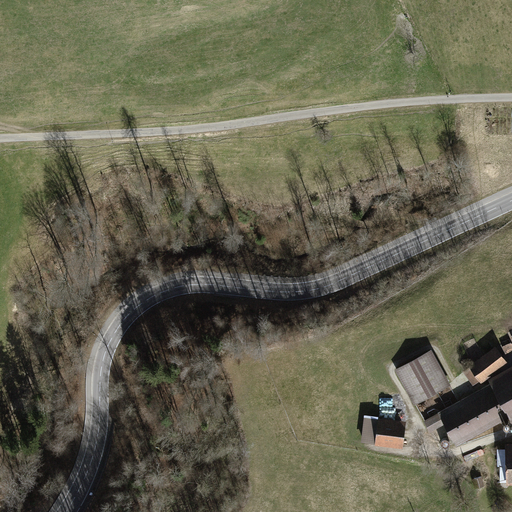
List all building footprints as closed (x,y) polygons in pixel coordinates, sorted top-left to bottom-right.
[(511,343),(511,341),(501,345),(505,354),(511,350),(511,343)] [(495,344),(469,363),(469,364),(463,369),(473,383),(479,378),(481,381),(488,376),(508,361),(495,344)] [(431,348),(395,367),(414,403),(450,383),(431,348)] [(491,381),(438,410),(438,412),(424,420),(430,431),(444,423),(456,445),(510,416),(511,420),(511,362),(488,376),(491,381)] [(376,444),(379,419),(365,417),(362,443),(376,444)] [(404,449),(407,422),(379,418),(379,419),(376,444),(376,445),(404,449)] [(504,425),(505,426),(506,427),(507,427),(509,427),(510,426),(511,425),(511,424),(511,422),(511,421),(510,420),(509,419),(508,419),(507,418),(505,419),(504,420),(503,421),(503,422),(503,424),(504,425)] [(441,442),(442,443),(444,444),(445,444),(446,444),(448,443),(449,442),(449,440),(449,439),(449,438),(448,437),(447,436),(446,435),(444,435),(443,436),(442,436),(441,438),(440,439),(441,441),(441,442)] [(158,445),(163,450),(172,439),(168,436),(167,438),(165,437),(158,445)] [(482,475),(472,477),(475,487),(484,485),(482,475)]
